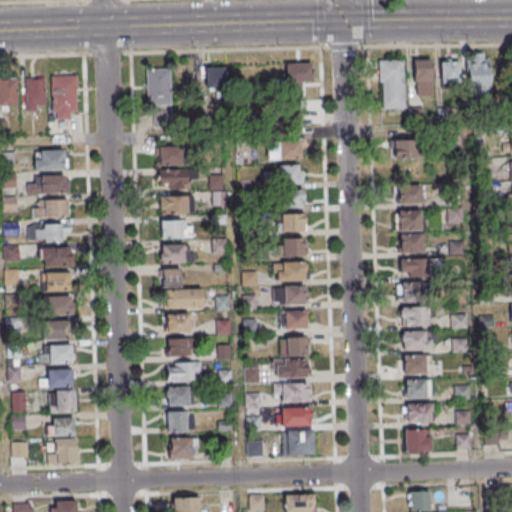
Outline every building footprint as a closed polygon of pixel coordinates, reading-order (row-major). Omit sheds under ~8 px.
[(466,92),(489,92),(489,56),(466,56),(466,92)] [(458,58),(440,58),(440,85),(458,85),(458,58)] [(412,59),(412,95),(431,95),(431,59),(412,59)] [(403,60),(380,60),(380,108),(403,108),(403,60)] [(311,63),(284,63),(284,81),(311,81),(311,63)] [(203,87),(224,87),(224,66),(203,66),(203,87)] [(145,69),(145,105),(170,105),(170,69),(145,69)] [(50,118),(76,118),(76,75),(50,75),(50,118)] [(0,78),(0,109),(17,110),(17,79),(0,78)] [(45,78),(25,78),(25,109),(45,109),(45,78)] [(511,133),(502,133),(502,152),(511,152),(511,133)] [(416,157),(416,139),(388,139),(388,157),(416,157)] [(266,159),(300,159),(300,140),(266,140),(266,159)] [(159,164),(184,164),(184,145),(159,145),(159,164)] [(31,169),(65,169),(65,149),(31,149),(31,169)] [(301,165),(277,165),(277,183),(301,183),(301,165)] [(186,169),(157,169),(157,188),(186,188),(186,169)] [(66,176),(33,176),(33,193),(66,193),(66,176)] [(420,185),(397,185),(397,204),(420,204),(420,185)] [(302,207),(302,190),(279,190),(279,207),(302,207)] [(192,213),(192,194),(159,194),(159,213),(192,213)] [(68,199),(32,199),(32,216),(68,216),(68,199)] [(446,206),(446,222),(461,222),(461,206),(446,206)] [(420,230),(420,211),(396,211),(396,230),(420,230)] [(304,232),(304,213),(279,213),(279,232),(304,232)] [(191,220),(159,220),(159,237),(191,237),(191,220)] [(68,223),(29,223),(29,240),(65,240),(65,234),(68,234),(68,223)] [(421,235),(398,235),(398,253),(421,253),(421,235)] [(303,256),(303,238),(279,238),(279,256),(303,256)] [(213,253),(225,253),(225,240),(213,240),(213,253)] [(449,255),(464,255),(463,240),(448,241),(449,255)] [(159,243),(159,262),(190,262),(190,243),(159,243)] [(16,261),(16,246),(4,246),(4,261),(16,261)] [(37,266),(69,266),(69,246),(37,246),(37,266)] [(419,259),(398,259),(398,276),(419,276),(419,259)] [(304,262),(273,262),(273,280),(304,280),(304,262)] [(179,287),(179,268),(161,268),(161,287),(179,287)] [(43,272),(43,290),(69,290),(69,272),(43,272)] [(425,282),(397,282),(397,301),(425,301),(425,282)] [(304,304),(304,287),(274,287),(274,304),(304,304)] [(163,307),(200,307),(200,288),(163,288),(163,307)] [(71,314),(71,296),(44,296),(44,314),(71,314)] [(400,307),(400,326),(428,326),(428,307),(400,307)] [(280,328),(306,328),(306,311),(280,311),(280,328)] [(187,313),(164,313),(164,332),(187,332),(187,313)] [(42,339),(70,339),(70,320),(42,320),(42,339)] [(400,350),(430,350),(430,331),(400,331),(400,350)] [(280,336),(280,356),(306,356),(306,336),(280,336)] [(186,338),(164,338),(164,355),(186,355),(186,338)] [(71,344),(44,344),(44,363),(71,363),(71,344)] [(430,374),(430,355),(400,355),(400,374),(430,374)] [(309,378),(309,360),(273,360),(273,378),(309,378)] [(165,380),(198,380),(198,362),(165,362),(165,380)] [(44,369),(44,386),(71,386),(71,369),(44,369)] [(403,398),(428,398),(428,380),(403,380),(403,398)] [(307,383),(274,383),(274,402),(307,402),(307,383)] [(189,386),(165,386),(165,406),(189,406),(189,386)] [(74,411),(74,389),(54,389),(54,411),(74,411)] [(259,406),(258,393),(245,394),(245,407),(259,406)] [(403,422),(431,422),(431,404),(403,404),(403,422)] [(309,407),(280,407),(280,425),(309,425),(309,407)] [(164,432),(189,432),(189,411),(164,411),(164,432)] [(24,416),(13,416),(13,423),(10,423),(10,429),(24,429),(24,416)] [(46,435),(73,435),(73,418),(46,417),(46,435)] [(403,451),(430,451),(430,429),(403,429),(403,451)] [(280,431),(280,455),(312,455),(312,431),(280,431)] [(469,434),(455,434),(456,450),(469,449),(469,434)] [(168,458),(191,458),(191,437),(168,437),(168,458)] [(74,438),(45,438),(45,463),(74,463),(74,438)] [(27,444),(12,444),(12,463),(27,463),(27,444)] [(428,510),(428,490),(407,490),(407,510),(428,510)] [(313,511),(313,493),(284,493),(283,511),(313,511)] [(175,497),(175,511),(198,511),(198,497),(175,497)] [(47,511),(75,511),(75,500),(48,500),(47,511)] [(29,506),(29,503),(14,503),(14,511),(31,511),(32,506),(29,506)]
